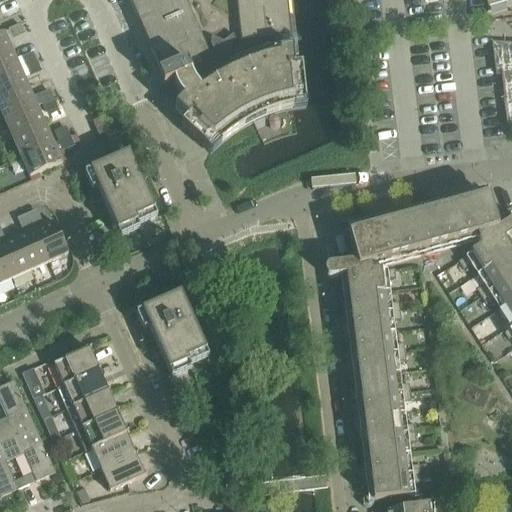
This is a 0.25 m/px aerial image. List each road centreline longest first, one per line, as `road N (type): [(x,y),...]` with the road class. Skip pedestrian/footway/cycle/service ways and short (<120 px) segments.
road 1 (residential): [(338,511),(302,196)]
road 2 (residential): [(95,289),(176,470),(181,504),(144,511)]
road 3 (residential): [(201,243),(96,0)]
road 4 (residential): [(302,196),(511,169)]
road 5 (residential): [(87,140),(29,4)]
